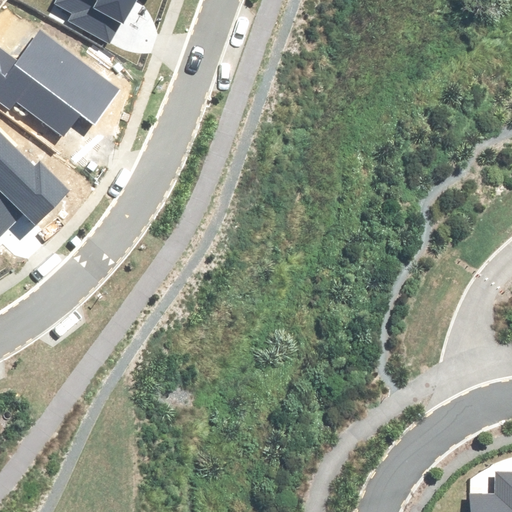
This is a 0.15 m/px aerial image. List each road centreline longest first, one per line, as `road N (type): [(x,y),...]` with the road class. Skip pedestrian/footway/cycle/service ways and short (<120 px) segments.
road 1 (residential): [(224,0),(151,182),(60,299),(0,338)]
road 2 (residential): [(379,511),(406,459),(433,431),(458,413),(511,397)]
